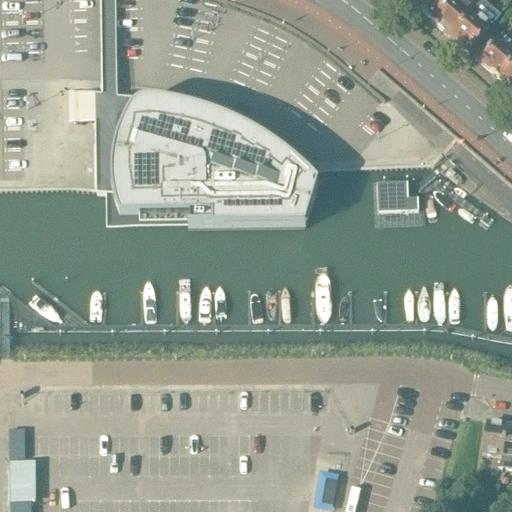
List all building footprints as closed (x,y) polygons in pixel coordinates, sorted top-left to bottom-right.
[(423,19),(431,26),(453,0),(420,0),(412,10),(416,13),(416,15),(421,19),(423,19)] [(453,0),(431,26),(449,41),(481,3),(477,0),(453,0)] [(481,3),(449,41),(467,56),(500,17),(482,1),(481,3)] [(492,40),(474,60),(499,81),(511,65),(511,46),(501,38),(496,43),(492,40)] [(511,65),(499,81),(501,83),(501,86),(506,89),(509,89),(511,92),(511,65)] [(100,181),(110,181),(111,190),(112,200),(115,209),(118,218),(187,218),(187,230),(304,228),(318,185),(311,177),(304,171),(285,155),(265,141),(243,130),(224,121),(203,113),(183,108),(161,104),(107,97),(67,92),(67,109),(68,123),(101,123),(101,127),(99,127),(100,130),(101,130),(101,140),(100,140),(100,145),(101,145),(101,153),(100,153),(100,162),(101,162),(101,166),(100,166),(100,181)] [(406,184),(376,184),(377,214),(417,212),(417,199),(407,199),(406,184)] [(485,425),(481,457),(501,460),(499,472),(500,472),(506,428),(485,425)] [(511,428),(506,428),(500,472),(511,473),(511,428)] [(35,504),(35,464),(10,464),(10,504),(11,504),(31,504),(35,504)] [(338,477),(326,475),(325,481),(337,483),(338,477)] [(320,506),(332,508),(337,483),(325,481),(320,506)]
